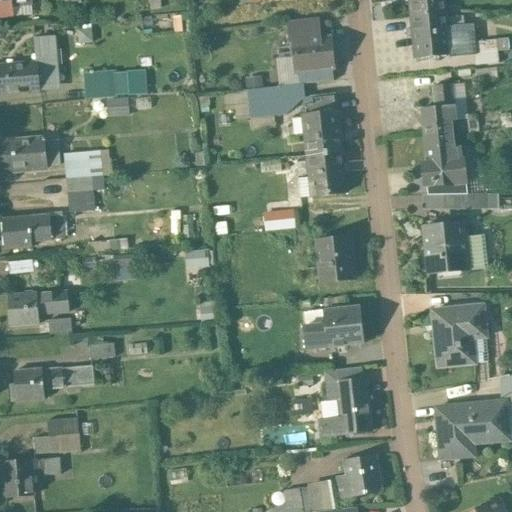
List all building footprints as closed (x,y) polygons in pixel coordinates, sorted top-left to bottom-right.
[(0,0),(0,17),(13,16),(13,6),(33,5),(32,0),(0,0)] [(409,0),(412,18),(445,14),(443,0),(409,0)] [(445,14),(412,18),(416,58),(449,55),(450,55),(449,54),(444,54),(443,36),(448,36),(447,28),(445,14)] [(319,19),(288,22),(290,42),(292,58),(297,57),(299,73),(333,69),(330,37),(321,38),(319,19)] [(472,26),(447,28),(448,36),(443,36),(444,54),(449,54),(450,55),(449,55),(449,57),(474,55),(474,54),(473,43),(473,42),(472,26)] [(36,62),(0,64),(0,95),(40,92),(40,89),(52,88),(57,82),(54,38),(34,40),(36,62)] [(473,42),(473,43),(474,54),(497,52),(496,40),(473,42)] [(497,52),(474,54),(474,55),(475,66),(499,64),(497,52)] [(496,68),(476,71),(476,81),(497,79),(496,68)] [(333,69),(299,73),(300,85),(303,85),(334,82),(333,69)] [(107,72),(83,74),(85,100),(109,98),(107,75),(107,72)] [(115,74),(107,75),(109,98),(117,98),(115,74)] [(300,85),(259,90),(260,104),(257,104),(259,119),(275,117),(286,115),(302,100),(305,100),(303,85),(300,85)] [(452,85),(433,87),(435,108),(421,109),(424,138),(453,135),(452,122),(456,121),(452,85)] [(335,95),(311,98),(312,104),(304,105),(305,117),(303,117),(307,156),(342,152),(335,95)] [(511,125),(511,115),(502,117),(503,129),(511,127),(511,125)] [(259,119),(250,120),(251,130),(276,128),(275,117),(259,119)] [(477,119),(468,120),(469,134),(478,132),(477,119)] [(424,138),(427,166),(424,166),(426,184),(429,184),(464,183),(460,147),(455,148),(453,135),(424,138)] [(24,140),(0,142),(0,171),(27,169),(26,160),(56,157),(55,139),(25,142),(24,140)] [(101,152),(65,154),(67,178),(92,176),(103,175),(101,152)] [(342,152),(307,156),(312,198),(346,195),(342,152)] [(103,175),(92,176),(93,189),(104,189),(103,175)] [(92,176),(67,178),(70,212),(95,210),(93,189),(92,176)] [(464,183),(429,184),(430,196),(447,195),(466,195),(464,183)] [(466,195),(447,195),(446,209),(486,209),(486,195),(466,195)] [(266,209),(266,226),(292,227),(292,210),(266,209)] [(50,216),(31,217),(31,216),(2,218),(4,250),(32,248),(32,242),(64,239),(62,216),(50,217),(50,216)] [(464,223),(424,227),(429,275),(469,270),(464,223)] [(109,228),(88,231),(89,243),(110,241),(109,228)] [(351,238),(317,242),(322,283),(355,280),(351,238)] [(110,241),(89,243),(90,252),(128,249),(127,239),(110,241)] [(182,249),(183,265),(211,264),(210,248),(182,249)] [(4,260),(5,272),(29,271),(29,258),(4,260)] [(37,294),(10,296),(12,327),(39,324),(39,314),(69,312),(68,301),(58,302),(58,294),(37,295),(37,294)] [(484,306),(434,312),(440,368),(477,364),(474,334),(487,332),(484,306)] [(359,308),(325,311),(303,313),(305,328),(323,326),(326,349),(363,345),(359,308)] [(73,319),(51,321),(52,334),(74,332),(73,319)] [(114,344),(90,347),(91,360),(115,358),(114,344)] [(94,365),(81,366),(82,386),(96,385),(94,365)] [(74,367),(64,368),(65,387),(66,388),(75,387),(74,367)] [(43,369),(16,371),(17,385),(11,385),(13,402),(46,399),(45,389),(65,387),(64,368),(43,370),(43,369)] [(361,369),(325,373),(327,384),(362,381),(361,369)] [(511,376),(500,379),(502,404),(508,404),(511,403),(511,376)] [(362,381),(327,384),(329,400),(339,399),(342,416),(320,419),(323,435),(373,430),(369,395),(364,396),(362,381)] [(306,400),(296,401),(298,416),(308,415),(306,400)] [(502,404),(440,409),(441,422),(440,422),(443,460),(476,457),(475,445),(511,442),(508,404),(502,404)] [(79,418),(48,421),(49,437),(80,435),(79,418)] [(49,437),(35,438),(36,455),(82,452),(80,435),(49,437)] [(376,456),(342,461),(345,476),(334,477),(338,498),(381,491),(376,456)] [(61,460),(4,464),(6,499),(35,496),(33,478),(62,476),(61,460)] [(327,481),(308,484),(308,487),(312,511),(322,511),(333,511),(327,481)] [(312,511),(308,487),(283,491),(286,511),(312,511)]
